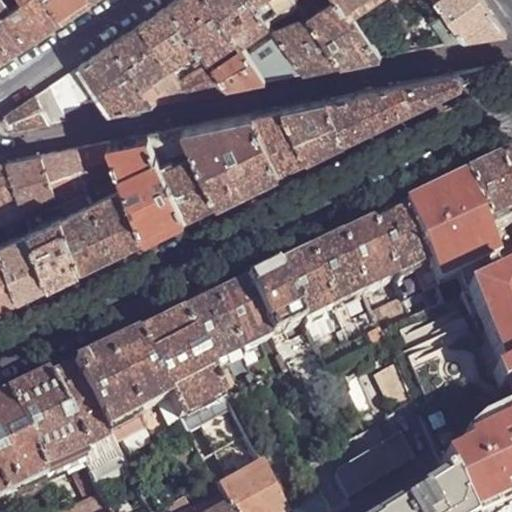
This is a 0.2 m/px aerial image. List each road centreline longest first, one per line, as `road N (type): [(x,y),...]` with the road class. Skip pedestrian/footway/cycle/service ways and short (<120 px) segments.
road 1 (secondary): [(511,105),(0,358)]
road 2 (residential): [(511,48),(13,144)]
road 3 (residential): [(0,98),(140,0)]
